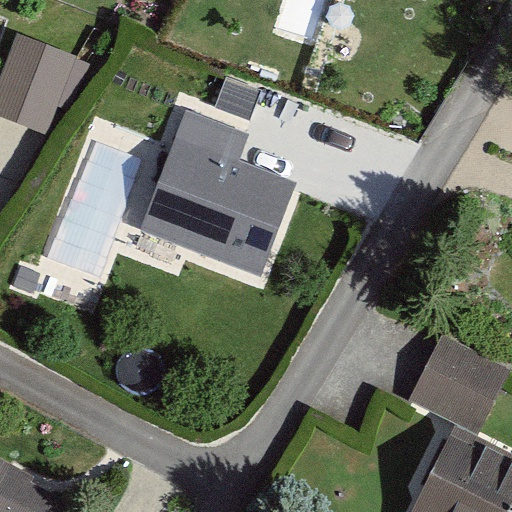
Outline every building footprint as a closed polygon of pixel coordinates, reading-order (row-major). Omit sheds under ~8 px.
[(73,58),(17,35),(0,78),(0,115),(45,133),(73,58)] [(261,91),(227,78),(216,107),(250,120),(261,91)] [(275,234),(295,185),(233,161),(243,135),(188,114),(159,190),(148,216),(143,229),(260,274),(268,252),(275,234)] [(40,275),(19,267),(12,286),(33,293),(40,275)] [(507,375),(443,343),(431,369),(416,398),(480,429),(503,382),(507,375)] [(511,511),(511,461),(454,432),(413,511),(511,511)] [(0,511),(63,511),(66,507),(11,478),(0,471),(0,511)]
